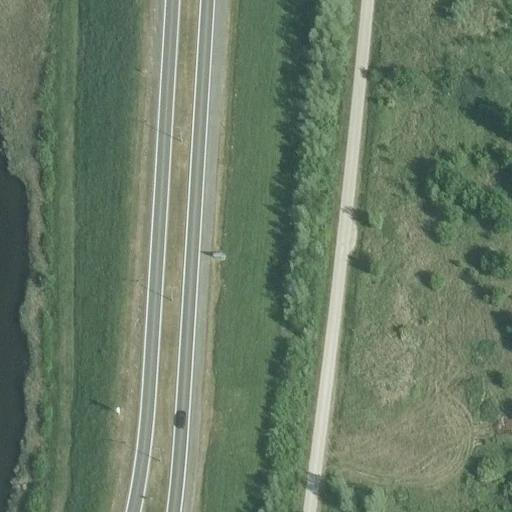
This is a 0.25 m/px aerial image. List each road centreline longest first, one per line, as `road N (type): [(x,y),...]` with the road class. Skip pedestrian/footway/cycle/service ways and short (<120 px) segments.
road 1 (unclassified): [(303,511),(361,0)]
road 2 (trunk): [(171,0),(151,366),(132,511)]
road 3 (trunk): [(171,511),(207,0)]
